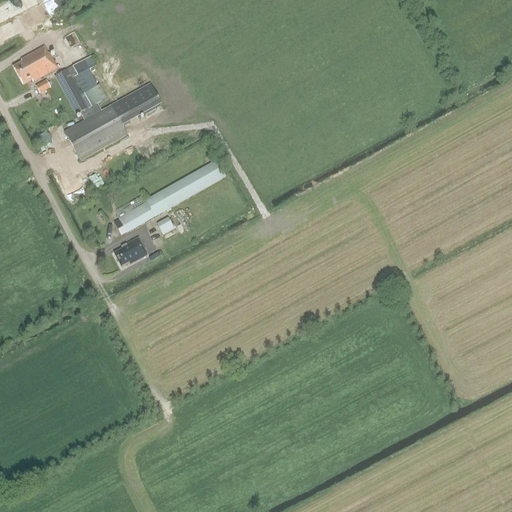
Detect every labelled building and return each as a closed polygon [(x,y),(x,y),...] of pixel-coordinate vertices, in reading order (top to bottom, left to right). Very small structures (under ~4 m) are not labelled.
[(33,83),(58,69),(50,54),(49,55),(45,48),(21,61),(23,63),(13,68),(23,86),(32,80),(33,83)] [(128,136),(122,126),(111,107),(102,113),(98,105),(113,97),(91,58),(82,63),(87,72),(76,78),(71,69),(54,80),(76,118),(80,115),(85,123),(65,134),(82,163),(128,136)] [(40,94),(51,88),(47,81),(36,87),(40,94)] [(122,126),(161,104),(150,85),(111,107),(122,126)] [(156,218),(226,178),(217,162),(146,202),(147,203),(119,219),(128,234),(156,218)] [(163,236),(174,230),(169,220),(158,226),(163,236)] [(132,264),(146,257),(143,252),(144,251),(138,239),(123,247),(124,249),(114,255),(121,268),(131,263),(132,264)]
